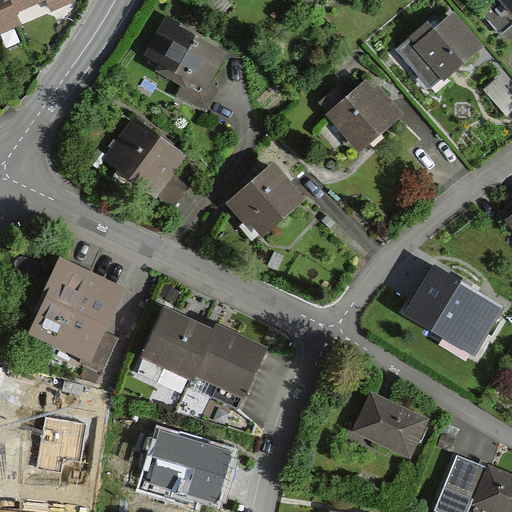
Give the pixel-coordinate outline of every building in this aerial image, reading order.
[(0,0),(0,28),(17,21),(11,8),(30,0),(48,0),(51,5),(63,0),(0,0)] [(511,0),(494,0),(511,20),(511,0)] [(46,3),(21,13),(25,23),(50,13),(46,3)] [(437,80),(476,47),(447,13),(409,46),(437,80)] [(178,95),(208,111),(220,89),(212,84),(229,52),(171,20),(153,55),(166,62),(161,70),(185,83),(178,95)] [(361,149),(405,112),(376,78),(332,116),(361,149)] [(190,155),(136,118),(110,157),(164,194),(190,155)] [(264,236),(305,199),(273,164),(232,201),(264,236)] [(119,297),(60,269),(38,316),(42,318),(34,335),(89,361),(119,297)] [(505,310),(435,269),(404,319),(474,361),(505,310)] [(194,377),(213,337),(166,314),(144,361),(191,383),(194,377)] [(216,332),(213,337),(194,377),(242,400),(263,355),(216,332)] [(427,419),(373,394),(356,430),(410,455),(427,419)] [(230,451),(164,430),(147,482),(213,503),(230,451)] [(487,470),(457,458),(434,511),(469,511),(471,508),(481,511),(511,511),(511,476),(488,467),(487,470)]
